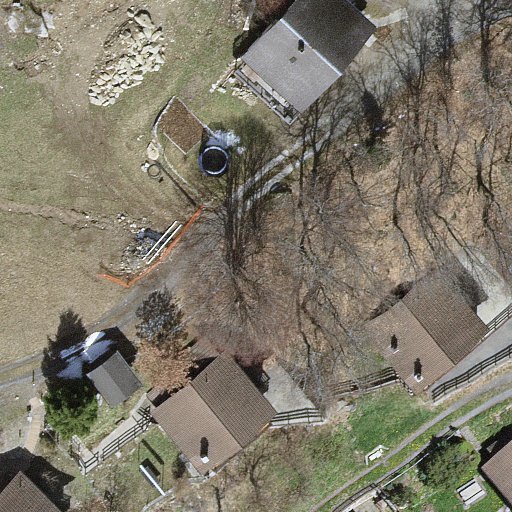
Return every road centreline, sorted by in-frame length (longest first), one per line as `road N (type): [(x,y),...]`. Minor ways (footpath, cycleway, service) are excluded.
road 1 (track): [(0,380),(80,343),(457,20),(503,0)]
road 2 (track): [(511,386),(323,511)]
